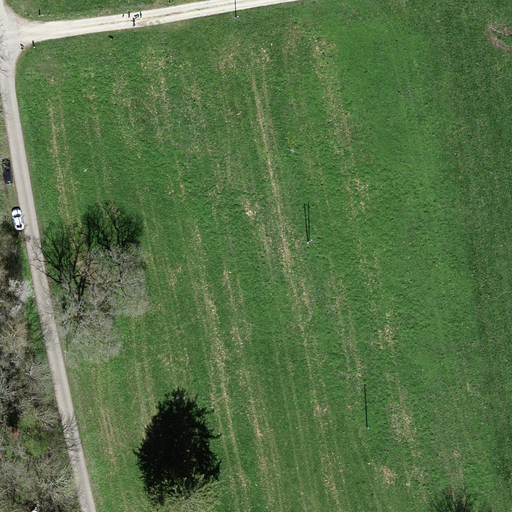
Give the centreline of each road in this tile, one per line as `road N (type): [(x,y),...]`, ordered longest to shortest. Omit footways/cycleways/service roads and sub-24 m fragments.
road 1 (track): [(0,41),(46,313),(97,511)]
road 2 (track): [(248,0),(0,39)]
